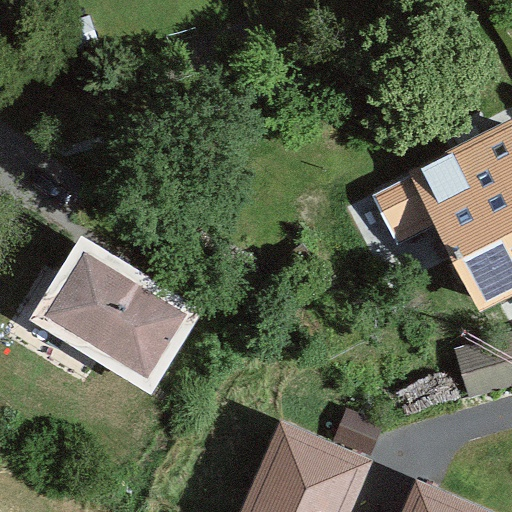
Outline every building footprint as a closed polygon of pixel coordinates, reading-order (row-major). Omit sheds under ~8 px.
[(0,0),(0,9),(22,1),(21,0),(0,0)] [(511,133),(411,184),(482,326),(511,311),(511,133)] [(205,321),(84,251),(35,336),(156,406),(205,321)] [(511,332),(462,349),(476,392),(511,379),(511,332)] [(285,413),(238,511),(498,511),(422,476),(405,511),(355,511),(381,458),(285,413)]
